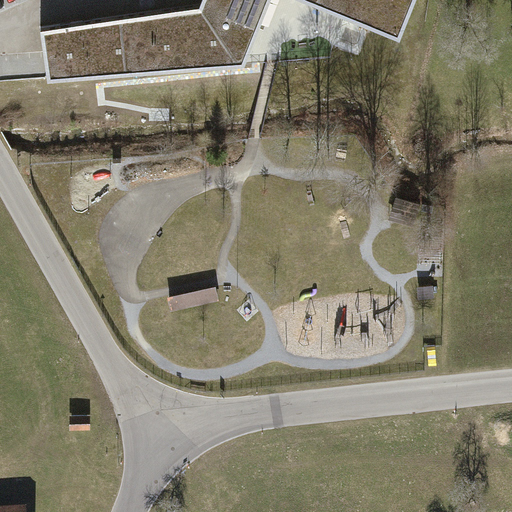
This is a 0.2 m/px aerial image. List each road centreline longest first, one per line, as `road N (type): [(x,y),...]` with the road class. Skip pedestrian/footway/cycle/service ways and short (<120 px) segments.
road 1 (tertiary): [(511,383),(156,424)]
road 2 (tertiary): [(0,170),(114,373),(156,424)]
